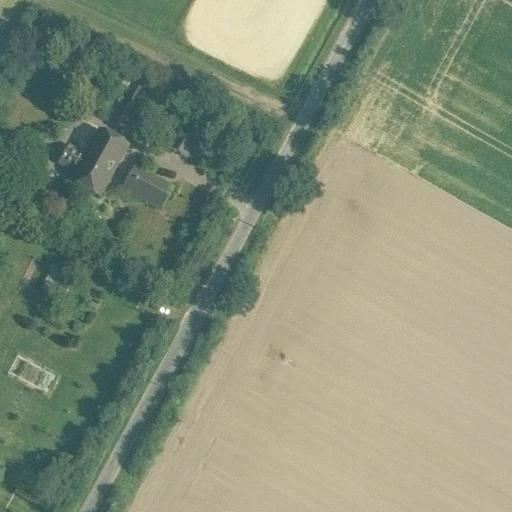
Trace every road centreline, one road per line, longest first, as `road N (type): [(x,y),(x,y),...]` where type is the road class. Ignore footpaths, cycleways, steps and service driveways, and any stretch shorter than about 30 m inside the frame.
road 1 (unclassified): [(364,0),(85,511)]
road 2 (track): [(299,119),(52,0)]
